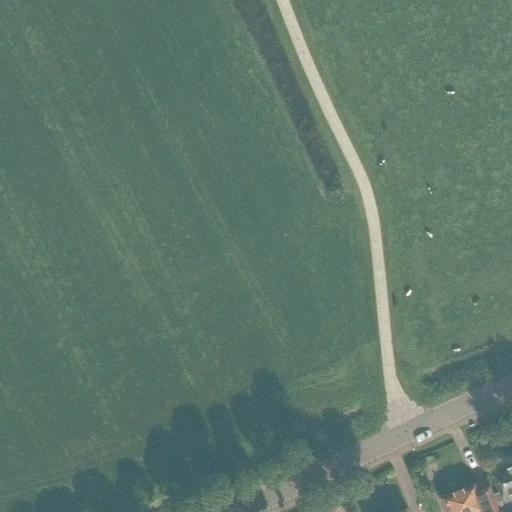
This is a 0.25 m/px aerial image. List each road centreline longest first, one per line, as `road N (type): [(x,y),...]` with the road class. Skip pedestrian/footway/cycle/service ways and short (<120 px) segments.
road 1 (unclassified): [(408,433),(387,363),(370,204),(281,0)]
road 2 (tertiary): [(247,511),(408,433)]
